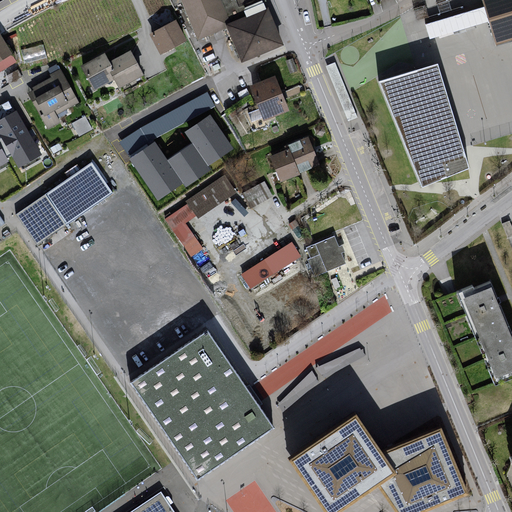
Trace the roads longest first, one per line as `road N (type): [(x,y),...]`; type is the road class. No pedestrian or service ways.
road 1 (unknown): [(305,47),(0,190)]
road 2 (residential): [(305,47),(402,279)]
road 3 (residential): [(402,279),(497,511)]
road 4 (unknown): [(415,310),(274,408)]
road 5 (residential): [(511,197),(402,279)]
